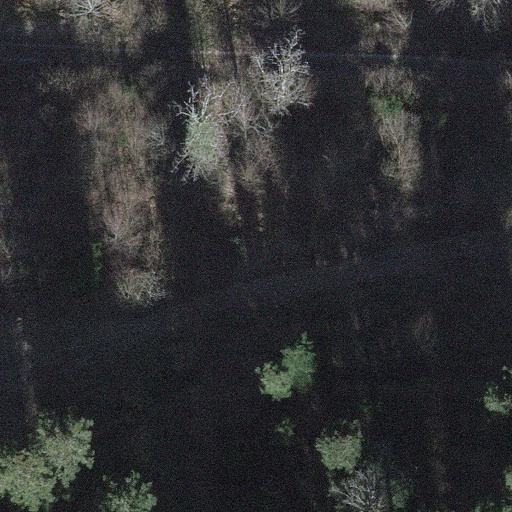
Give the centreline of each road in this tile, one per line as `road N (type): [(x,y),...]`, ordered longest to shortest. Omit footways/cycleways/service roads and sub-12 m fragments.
road 1 (track): [(511,233),(248,294),(133,330),(0,397)]
road 2 (track): [(0,50),(511,65)]
